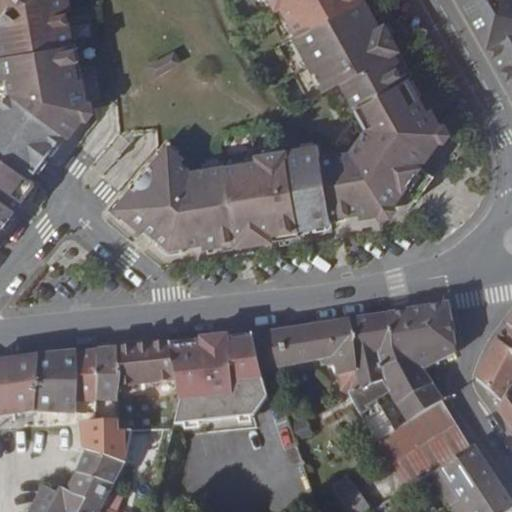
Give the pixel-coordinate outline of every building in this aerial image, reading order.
[(0,221),(10,208),(14,211),(34,184),(29,180),(38,167),(63,134),(68,138),(87,113),(76,45),(70,46),(64,12),(70,11),(67,0),(0,0),(0,78),(0,81),(6,80),(6,81),(8,93),(0,104),(0,221)] [(407,65),(370,0),(271,0),(277,9),(282,7),(298,36),(293,39),(323,94),(340,84),(354,110),(413,77),(407,65)] [(511,0),(464,0),(484,35),(511,86),(511,0)] [(322,179),(331,218),(349,215),(357,213),(358,219),(388,214),(404,191),(421,167),(445,134),(431,110),(427,112),(415,91),(409,79),(354,110),(366,132),(351,153),(317,161),(322,179)] [(322,179),(317,161),(315,150),(205,166),(206,171),(192,174),(181,165),(184,161),(168,147),(153,166),(151,168),(152,169),(134,190),(133,189),(116,210),(143,232),(146,228),(161,241),(157,246),(169,256),(185,253),(184,247),(203,244),(204,249),(271,238),(272,241),(300,236),(299,230),(332,224),(331,218),(322,179)] [(435,177),(421,167),(404,191),(418,201),(435,177)] [(0,229),(14,211),(10,208),(0,221),(0,229)] [(406,379),(423,370),(430,366),(459,352),(452,304),(390,315),(406,379)] [(406,379),(390,315),(350,320),(358,391),(349,394),(395,471),(406,490),(430,474),(439,468),(474,446),(443,400),(423,370),(406,379)] [(511,319),(508,324),(498,339),(511,350),(511,319)] [(358,391),(350,320),(253,335),(261,371),(262,373),(334,358),(341,391),(349,394),(358,391)] [(261,371),(253,335),(229,337),(170,343),(178,381),(182,397),(174,425),(255,417),(269,399),(262,373),(261,371)] [(476,378),(502,401),(511,392),(511,350),(498,339),(476,378)] [(178,381),(170,343),(118,348),(119,386),(178,381)] [(119,386),(118,348),(99,349),(98,400),(119,400),(119,386)] [(98,400),(99,349),(78,352),(77,401),(98,401),(98,400)] [(77,401),(78,352),(39,356),(35,412),(77,413),(77,401)] [(0,416),(35,412),(39,356),(0,362),(0,416)] [(511,392),(502,401),(496,407),(511,428),(511,392)] [(84,443),(87,452),(127,466),(132,432),(120,432),(120,430),(120,422),(83,423),(84,443)] [(474,446),(439,468),(459,499),(495,476),(474,446)] [(127,466),(87,452),(77,473),(115,486),(127,466)] [(450,505),(459,499),(439,468),(430,474),(450,505)] [(115,486),(77,473),(68,491),(62,488),(58,495),(45,488),(30,511),(101,511),(102,510),(115,486)] [(338,502),(359,490),(348,474),(328,488),(338,502)] [(459,499),(467,511),(507,511),(511,509),(511,502),(495,476),(459,499)] [(359,490),(338,502),(345,511),(371,511),(373,511),(359,490)] [(467,511),(459,499),(450,505),(454,511),(467,511)]
